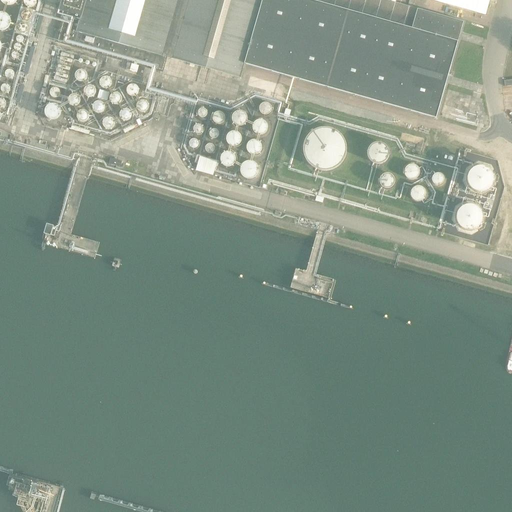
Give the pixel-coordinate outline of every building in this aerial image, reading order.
[(63,0),(60,12),(64,13),(56,43),(163,74),(168,57),(240,78),(244,64),(436,118),(463,22),(417,9),(412,28),(311,0),(63,0)] [(432,0),(487,15),(490,0),(432,0)] [(10,21),(10,20),(10,17),(9,15),(7,13),(4,11),(0,10),(0,30),(3,30),(5,30),(7,28),(8,27),(9,25),(10,21)] [(105,89),(113,80),(106,74),(99,83),(105,89)] [(136,103),(125,103),(126,98),(128,95),(133,95),(134,86),(124,86),(122,84),(111,97),(111,103),(106,99),(102,102),(108,107),(107,114),(102,121),(98,121),(98,128),(99,127),(102,132),(111,139),(129,130),(129,122),(136,127),(140,125),(137,119),(145,115),(145,113),(149,113),(150,104),(145,100),(139,100),(136,104),(136,103)] [(66,108),(66,104),(64,101),(61,99),(57,98),(53,98),(52,99),(50,100),(48,102),(47,104),(47,105),(46,108),(47,112),(48,114),(49,115),(52,117),(56,118),(59,118),(61,117),(64,115),(65,112),(66,108)] [(266,102),(259,108),(266,115),(272,109),(266,102)] [(232,120),(243,126),(248,115),(237,110),(232,120)] [(255,121),(256,132),(267,131),(266,120),(255,121)] [(347,148),(347,144),(345,139),(343,135),(340,131),(336,128),(332,126),(329,125),(323,125),(319,125),(315,127),(310,129),(307,132),(305,135),(303,139),(301,144),(301,148),(301,153),(303,157),(305,162),(308,164),(311,167),(315,169),(320,171),(323,171),(328,171),(333,169),(337,167),(340,164),(343,161),(345,157),(346,153),(347,148)] [(227,145),(241,145),(241,132),(228,131),(227,145)] [(257,154),(263,144),(253,138),(247,148),(257,154)] [(388,151),(388,147),(387,145),(385,143),(384,141),(381,140),(378,140),(376,140),(373,141),(369,143),(367,147),(366,149),(366,151),(366,153),(367,155),(369,159),(373,161),(375,162),(377,162),(379,162),(382,161),(385,159),(387,155),(388,153),(388,151)] [(227,149),(220,161),(231,167),(238,155),(227,149)] [(214,175),(218,161),(200,155),(196,169),(214,175)] [(250,158),(240,172),(250,180),(260,166),(250,158)] [(415,181),(421,169),(409,163),(403,175),(415,181)] [(471,191),(494,188),(491,165),(468,169),(471,191)] [(437,185),(445,180),(439,172),(432,177),(437,185)] [(395,185),(392,173),(379,176),(382,188),(395,185)] [(411,196),(421,200),(426,188),(416,184),(411,196)] [(457,205),(452,225),(479,231),(485,207),(463,202),(462,206),(457,205)] [(50,492),(14,483),(13,490),(49,500),(50,498),(49,497),(50,492)]
